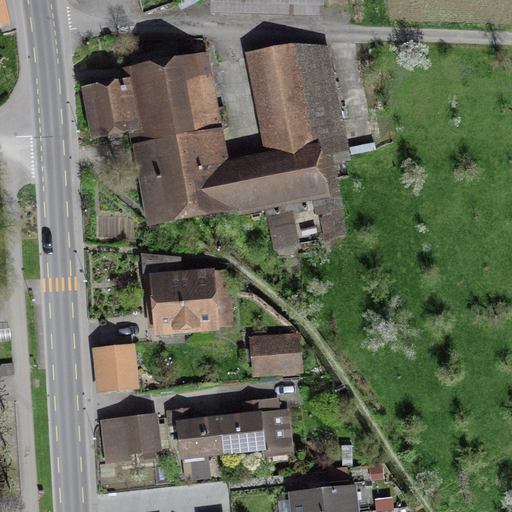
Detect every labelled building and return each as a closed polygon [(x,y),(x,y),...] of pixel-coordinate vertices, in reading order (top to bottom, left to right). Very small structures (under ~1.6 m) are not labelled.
[(324,0),(215,0),(215,24),(324,26),(324,0)] [(307,41),(265,49),(279,121),(320,112),(307,41)] [(140,124),(157,219),(233,205),(207,60),(131,74),(133,89),(140,124)] [(133,89),(90,97),(96,132),(140,124),(133,89)] [(330,153),(237,171),(244,207),(263,203),(337,189),(330,153)] [(337,189),(263,203),(272,249),(346,234),(337,189)] [(219,277),(152,282),(156,343),(223,338),(219,277)] [(304,340),(253,345),(257,383),(307,379),(304,340)] [(138,352),(95,356),(99,398),(142,394),(138,352)] [(215,422),(218,462),(292,456),(289,416),(215,422)] [(159,419),(104,425),(108,462),(163,456),(159,419)] [(218,462),(215,422),(179,424),(183,465),(218,462)] [(292,497),(294,511),(355,511),(355,505),(353,490),(292,497)]
